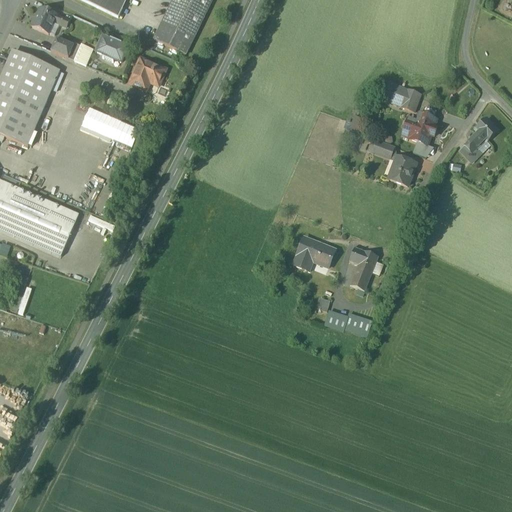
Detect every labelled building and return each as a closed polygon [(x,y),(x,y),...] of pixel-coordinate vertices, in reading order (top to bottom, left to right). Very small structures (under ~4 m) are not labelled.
[(78,0),(118,20),(127,0),(78,0)] [(212,0),(174,0),(154,42),(185,57),(212,0)] [(57,17),(41,10),(36,21),(34,21),(31,28),(33,29),(32,29),(49,36),(54,24),(67,30),(70,23),(57,17)] [(74,47),(57,40),(51,53),(69,61),(74,48),(74,47)] [(110,44),(103,41),(97,55),(104,57),(103,59),(102,60),(114,65),(114,64),(114,62),(121,65),(127,51),(120,48),(121,46),(122,46),(111,41),(110,42),(110,44)] [(74,48),(69,61),(74,63),(81,48),(75,45),(74,47),(74,48)] [(94,52),(81,46),(81,48),(74,63),(86,69),(94,52)] [(59,74),(13,54),(0,84),(0,135),(28,148),(59,74)] [(141,61),(130,87),(146,94),(150,85),(159,89),(166,72),(141,61)] [(407,92),(386,84),(379,104),(388,108),(389,106),(401,110),(407,92)] [(421,97),(407,92),(401,110),(414,115),(421,97)] [(89,109),(82,126),(108,137),(115,121),(89,109)] [(437,123),(419,116),(416,124),(408,122),(403,137),(410,140),(409,142),(427,149),(431,139),(434,140),(437,131),(433,130),(436,123),(437,123)] [(356,117),(350,132),(361,137),(367,121),(356,117)] [(487,121),(475,132),(478,135),(465,148),(474,157),(479,152),(477,149),(484,142),(486,144),(498,133),(487,121)] [(394,150),(377,144),(374,154),(391,160),(394,150)] [(416,167),(397,160),(393,172),(390,182),(389,182),(389,183),(408,189),(416,167)] [(21,184),(5,177),(2,183),(18,190),(21,184)] [(2,183),(0,182),(0,232),(61,259),(79,217),(18,190),(2,183)] [(321,249),(311,245),(304,242),(304,241),(297,258),(298,258),(294,268),(308,274),(312,264),(328,271),(335,254),(321,248),(321,249)] [(0,244),(0,254),(9,257),(12,248),(0,244)] [(378,260),(355,251),(349,264),(358,268),(350,289),(365,295),(378,260)] [(330,304),(319,301),(316,311),(327,315),(330,304)] [(347,320),(329,314),(325,328),(343,334),(344,331),(347,320)] [(366,323),(348,317),(347,320),(344,331),(362,336),(366,323)]
